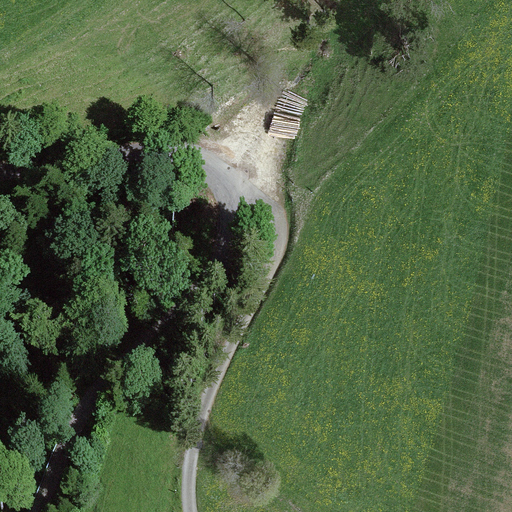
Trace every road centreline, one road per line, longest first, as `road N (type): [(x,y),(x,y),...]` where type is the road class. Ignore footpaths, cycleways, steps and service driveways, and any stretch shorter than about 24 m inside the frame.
road 1 (unclassified): [(34,511),(93,396),(224,263),(236,240),(234,201),(202,163)]
road 2 (unclassified): [(202,163),(267,210),(278,235),(205,400),(190,459),(189,511)]
road 3 (track): [(0,275),(202,163)]
road 4 (unclassified): [(202,163),(137,149),(0,172)]
